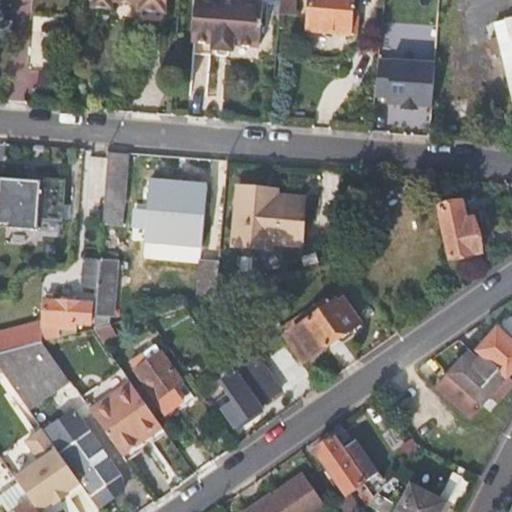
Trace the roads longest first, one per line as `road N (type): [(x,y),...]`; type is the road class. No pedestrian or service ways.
road 1 (residential): [(0,120),(511,162)]
road 2 (residential): [(174,511),(511,276)]
